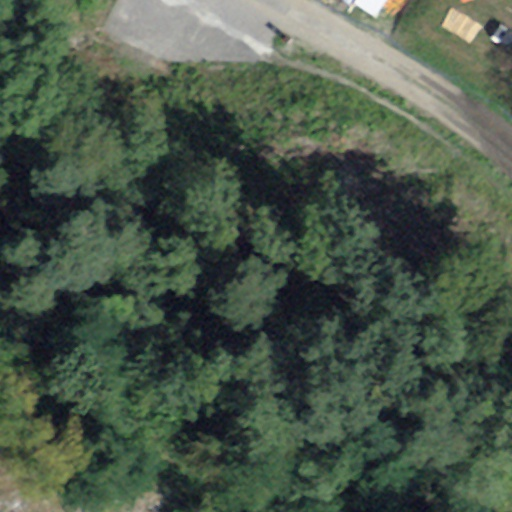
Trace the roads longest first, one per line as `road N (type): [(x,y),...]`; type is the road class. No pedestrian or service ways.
road 1 (track): [(511,454),(119,392),(0,361)]
road 2 (track): [(292,0),(511,151)]
